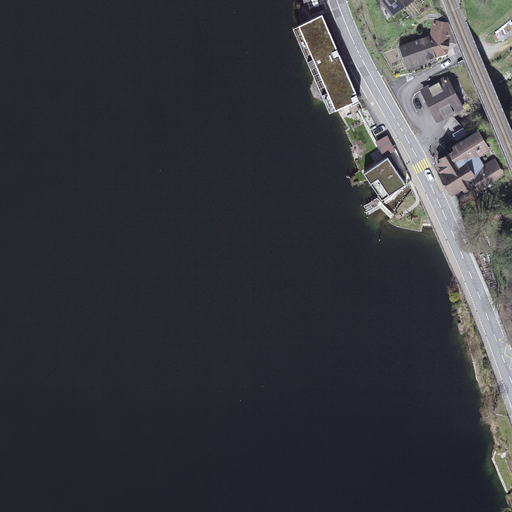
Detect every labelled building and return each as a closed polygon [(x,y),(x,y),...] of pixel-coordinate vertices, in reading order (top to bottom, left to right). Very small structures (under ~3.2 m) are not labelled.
[(386,0),(395,11),(408,0),(386,0)] [(322,14),(299,24),(326,91),(351,80),(322,14)] [(432,36),(402,45),(409,66),(418,63),(417,60),(446,51),(448,37),(456,35),(451,24),(437,22),(432,36)] [(446,78),(423,90),(438,118),(461,106),(446,78)] [(326,91),(333,110),(359,99),(351,80),(326,91)] [(388,132),(376,138),(384,154),(396,148),(388,132)] [(486,146),(478,133),(455,146),(459,152),(453,155),(452,153),(442,158),(444,160),(437,164),(442,172),(441,172),(452,192),(463,186),(465,189),(470,185),(468,182),(474,179),(480,187),(491,181),(491,179),(501,173),(496,164),(483,172),(473,155),(486,146)] [(406,183),(388,156),(364,172),(382,199),(406,183)]
